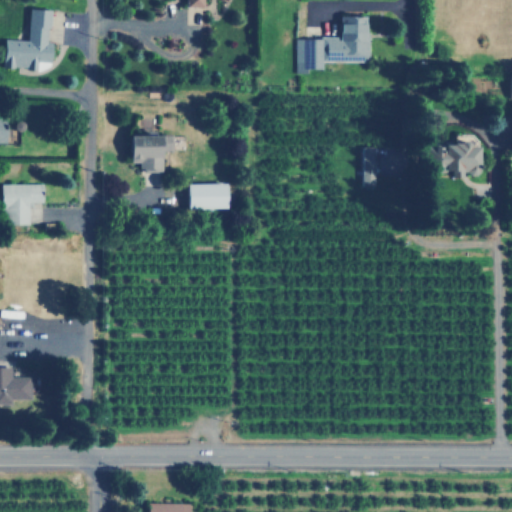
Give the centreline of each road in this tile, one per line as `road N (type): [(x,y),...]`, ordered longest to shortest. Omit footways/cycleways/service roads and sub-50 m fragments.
road 1 (tertiary): [(511,456),(0,456)]
road 2 (residential): [(93,456),(80,445),(80,0)]
